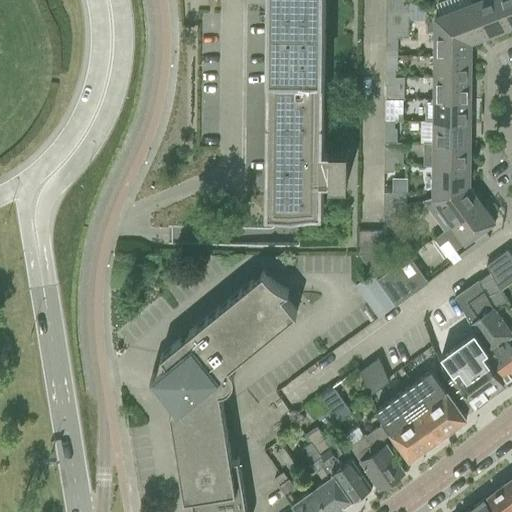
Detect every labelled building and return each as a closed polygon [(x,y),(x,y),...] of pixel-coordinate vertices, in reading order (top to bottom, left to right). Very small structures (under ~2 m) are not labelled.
[(269,0),(268,210),(321,211),(321,180),(329,180),(330,181),(347,181),(347,147),(330,147),(330,148),(322,148),(323,0),(269,0)] [(439,15),(471,2),(470,0),(451,0),(436,6),(439,15)] [(470,0),(471,2),(482,31),(488,28),(490,34),(504,29),(493,0),(470,0)] [(511,0),(493,0),(504,29),(505,29),(503,23),(508,20),(511,27),(511,26),(511,0)] [(386,1),(386,13),(409,13),(409,1),(386,1)] [(434,16),(434,17),(465,38),(482,31),(471,2),(439,15),(434,16)] [(386,13),(385,25),(409,25),(409,13),(386,13)] [(434,17),(434,56),(464,56),(465,38),(434,17)] [(385,25),(385,37),(397,38),(409,38),(409,25),(385,25)] [(385,37),(385,56),(396,56),(397,38),(385,37)] [(385,70),(385,77),(394,77),(394,70),(396,70),(396,56),(385,56),(385,70)] [(434,56),(433,78),(464,78),(470,78),(471,63),(464,63),(464,56),(434,56)] [(385,85),(385,99),(402,99),(403,99),(404,77),(394,77),(385,77),(385,85)] [(433,78),(433,99),(463,100),(463,99),(470,99),(470,84),(464,84),(464,78),(433,78)] [(384,113),(384,121),(394,121),(402,121),(402,99),(385,99),(384,113)] [(425,121),(433,121),(463,121),(470,121),(470,106),(463,106),(463,100),(433,99),(425,99),(425,121)] [(384,129),(384,142),(394,143),(396,143),(396,140),(396,128),(394,128),(394,121),(384,121),(384,129)] [(433,121),(433,143),(463,143),(470,143),(470,128),(463,128),(463,121),(433,121)] [(384,142),(384,164),(394,164),(394,143),(384,142)] [(423,164),(432,164),(463,165),(470,165),(470,149),(463,149),(463,143),(433,143),(423,143),(423,164)] [(432,197),(432,198),(469,186),(469,171),(463,171),(463,165),(432,164),(432,197)] [(432,198),(424,204),(443,231),(476,207),(471,199),(476,196),(469,186),(432,198)] [(383,192),(383,204),(407,204),(407,192),(383,192)] [(407,204),(383,204),(383,217),(406,217),(407,204)] [(443,231),(435,237),(439,243),(446,238),(455,250),(472,238),(477,246),(489,237),(483,229),(495,221),(487,211),(482,215),(476,207),(443,231)] [(359,254),(371,255),(371,231),(359,231),(359,254)] [(371,231),(371,255),(384,255),(384,231),(371,231)] [(420,266),(438,251),(431,242),(413,257),(420,266)] [(486,265),(490,272),(496,283),(499,289),(503,287),(511,280),(511,255),(507,249),(486,264),(486,265)] [(338,260),(297,259),(297,270),(338,270),(338,260)] [(384,273),(376,279),(395,305),(415,291),(396,265),(384,273)] [(372,273),(376,279),(384,273),(380,267),(372,273)] [(184,498),(191,497),(193,511),(247,511),(241,471),(238,458),(231,459),(220,390),(222,390),(220,379),(222,374),(231,367),(229,366),(296,311),(282,294),(286,291),(288,291),(288,289),(284,288),(281,286),(277,284),(274,282),(271,279),(268,276),(263,270),(252,279),(160,354),(162,357),(164,360),(166,363),(150,376),(173,403),(170,411),(184,498)] [(477,279),(455,294),(461,305),(470,322),(472,325),(475,330),(478,334),(480,337),(490,350),(485,354),(504,381),(511,375),(511,346),(507,339),(511,337),(511,335),(511,331),(494,306),(499,302),(499,303),(500,305),(505,301),(499,289),(496,283),(490,272),(478,280),(477,279)] [(371,274),(355,285),(378,317),(394,306),(371,274)] [(475,330),(441,354),(454,374),(455,375),(476,403),(478,401),(483,400),(485,399),(487,394),(498,387),(497,385),(504,381),(485,354),(490,350),(480,337),(478,334),(475,330)] [(370,395),(389,381),(379,357),(359,370),(370,395)] [(431,369),(403,390),(438,438),(447,432),(466,418),(447,391),(431,369)] [(332,386),(317,396),(335,422),(350,411),(332,386)] [(438,438),(403,390),(375,410),(377,414),(389,431),(398,443),(410,459),(438,438)] [(405,470),(390,448),(384,439),(388,435),(372,412),(355,424),(363,436),(350,445),(360,460),(364,467),(379,488),(405,470)] [(320,454),(353,499),(372,485),(351,457),(341,464),(336,455),(341,451),(330,435),(325,438),(317,426),(306,434),(311,442),(320,454)] [(329,477),(313,488),(330,511),(335,511),(353,499),(320,454),(311,442),(300,450),(310,463),(311,463),(318,472),(323,469),(329,477)] [(330,511),(313,488),(296,500),(290,492),(295,488),(288,478),(278,485),(297,511),(330,511)] [(511,511),(511,491),(505,482),(487,496),(499,511),(511,511)] [(494,511),(484,498),(466,511),(494,511)]
